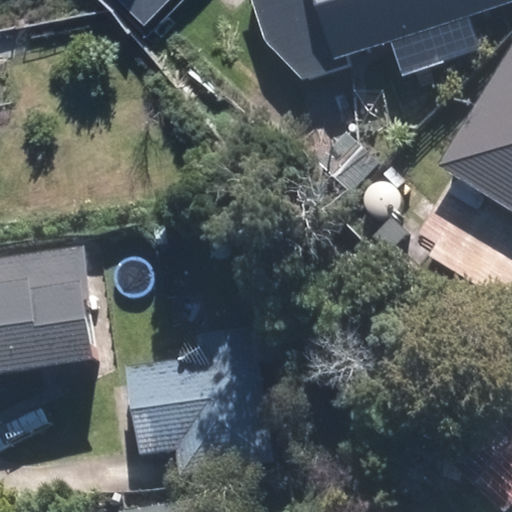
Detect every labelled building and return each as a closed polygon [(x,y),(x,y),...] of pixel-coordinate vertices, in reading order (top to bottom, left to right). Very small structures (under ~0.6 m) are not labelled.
[(120,0),(146,24),(169,0),(120,0)] [(511,0),(264,0),(281,46),(317,85),(355,73),(354,68),(511,13),(511,0)] [(449,54),(382,59),(385,101),(452,96),(449,54)] [(511,58),(443,166),(511,210),(511,58)] [(0,135),(10,107),(0,103),(0,135)] [(0,385),(121,368),(110,293),(102,295),(95,252),(0,265),(0,385)] [(173,455),(177,477),(271,466),(253,332),(196,340),(199,364),(128,373),(140,459),(173,455)] [(456,459),(511,511),(511,417),(502,408),(456,459)] [(127,511),(202,511),(200,498),(127,511)]
